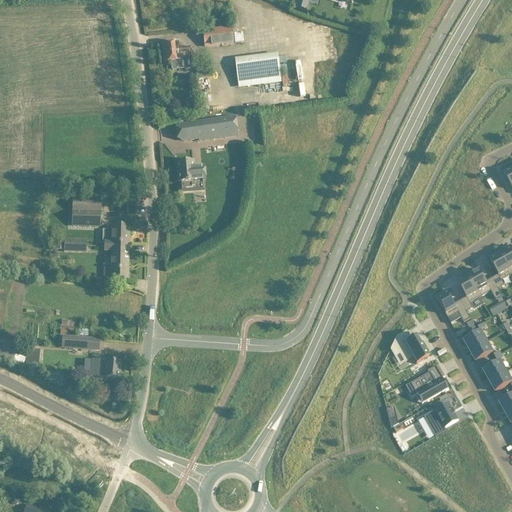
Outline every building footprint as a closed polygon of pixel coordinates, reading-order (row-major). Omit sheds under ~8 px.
[(306,11),(309,2),(309,0),(297,0),(295,8),(306,11)] [(231,28),(203,31),(205,47),(233,44),(231,28)] [(162,44),(164,63),(171,62),(172,70),(194,68),(191,48),(179,49),(178,42),(162,44)] [(281,83),(280,73),(277,55),(235,60),(237,79),(261,76),(262,86),(281,83)] [(206,74),(204,74),(197,75),(193,76),(194,87),(195,92),(199,92),(198,83),(197,79),(206,78),(206,74)] [(187,124),(189,141),(198,140),(238,134),(235,117),(187,124)] [(193,162),(177,163),(179,183),(180,182),(181,192),(191,191),(204,190),(203,181),(197,181),(196,172),(194,172),(194,171),(193,164),(193,162)] [(511,169),(511,170),(510,168),(503,172),(511,187),(511,169)] [(87,225),(88,199),(72,199),(71,224),(87,225)] [(100,199),(88,199),(87,225),(100,225),(100,199)] [(129,226),(111,226),(108,226),(108,231),(103,231),(103,243),(104,243),(104,248),(110,248),(112,248),(112,244),(129,244),(129,226)] [(64,253),(86,253),(86,240),(64,239),(64,242),(55,242),(54,250),(64,251),(64,253)] [(110,269),(105,269),(104,279),(128,280),(129,244),(112,244),(112,248),(110,248),(110,269)] [(501,254),(511,273),(511,248),(511,246),(503,250),(504,252),(501,254)] [(502,281),(511,275),(511,273),(501,254),(497,256),(496,254),(491,257),(492,259),(490,260),(499,275),(493,279),(499,290),(505,286),(502,281)] [(469,277),(481,297),(491,292),(496,301),(503,297),(499,290),(493,279),(486,282),(480,270),(469,277)] [(469,277),(458,283),(465,296),(467,298),(461,301),(467,312),(473,309),(470,303),(481,297),(469,277)] [(442,292),(435,297),(448,319),(458,313),(461,318),(464,324),(471,320),(467,312),(461,301),(454,305),(453,303),(447,292),(443,294),(442,292)] [(472,321),(467,324),(471,331),(475,328),(472,321)] [(396,337),(390,350),(394,358),(400,355),(405,364),(413,359),(416,364),(416,365),(429,358),(420,342),(416,336),(410,339),(408,336),(406,332),(407,332),(407,331),(396,337)] [(465,342),(470,352),(487,342),(481,332),(465,342)] [(90,350),(99,351),(100,340),(62,337),(61,348),(90,350)] [(493,353),(487,342),(470,352),(476,362),(493,353)] [(0,347),(0,356),(12,361),(15,353),(0,347)] [(31,350),(30,367),(38,368),(39,351),(31,350)] [(390,358),(365,369),(370,381),(395,370),(390,358)] [(431,359),(421,366),(424,371),(434,364),(431,359)] [(121,362),(111,361),(106,361),(106,362),(100,361),(100,360),(92,360),(91,377),(91,376),(99,377),(104,377),(104,378),(120,380),(121,362)] [(484,372),(490,382),(507,372),(501,362),(484,372)] [(511,383),(511,381),(507,372),(490,382),(496,392),(511,383)] [(435,383),(429,373),(405,387),(411,398),(421,392),(427,402),(448,390),(442,379),(435,383)] [(511,396),(500,404),(506,414),(511,410),(511,396)] [(438,402),(432,406),(435,411),(441,408),(438,402)] [(458,422),(448,404),(441,408),(435,411),(424,418),(435,438),(446,431),(445,429),(458,422)] [(389,420),(391,429),(392,428),(398,425),(397,418),(389,420)] [(398,425),(392,428),(396,434),(403,430),(399,424),(398,425)]
